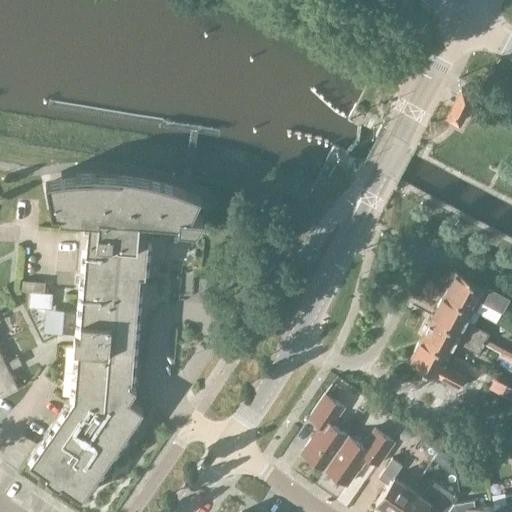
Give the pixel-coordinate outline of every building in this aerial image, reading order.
[(460,87),(445,116),(458,122),(473,93),(460,87)] [(48,473),(45,475),(49,480),(54,483),(60,485),(61,483),(80,496),(141,407),(127,397),(134,387),(127,382),(127,377),(130,378),(133,339),(134,325),(138,272),(143,272),(147,219),(178,221),(178,214),(189,215),(199,194),(187,188),(174,184),(159,179),(146,176),(131,173),(116,172),(90,171),(75,171),(75,175),(44,179),(50,211),(59,212),(59,215),(58,215),(58,216),(73,217),(87,219),(83,273),(82,283),(80,311),(64,310),(62,332),(70,332),(73,333),(72,346),(77,346),(72,396),(28,460),(48,473)] [(178,221),(177,225),(176,225),(176,226),(195,228),(201,217),(202,216),(201,215),(200,216),(189,215),(178,214),(178,221)] [(443,293),(472,308),(478,297),(500,309),(506,298),(455,270),(443,293)] [(82,283),(83,273),(75,273),(74,282),(82,283)] [(46,292),(47,278),(22,276),(21,290),(46,292)] [(28,306),(51,308),(52,293),(29,291),(28,306)] [(466,320),(472,308),(443,293),(431,315),(483,342),(488,332),(470,323),(470,322),(466,320)] [(477,352),(483,342),(431,315),(419,338),(449,353),(455,341),(459,344),(459,343),(477,352)] [(134,325),(133,339),(141,340),(141,333),(142,326),(134,325)] [(141,333),(141,340),(148,340),(149,327),(142,326),(141,333)] [(443,364),(449,353),(419,338),(408,360),(459,387),(465,376),(443,364)] [(17,356),(11,359),(15,366),(21,363),(17,356)] [(8,370),(15,366),(11,359),(4,362),(6,365),(0,368),(0,395),(16,388),(17,387),(8,370)] [(323,467),(346,434),(331,423),(343,406),(324,393),(308,416),(319,424),(300,451),(323,467)] [(346,434),(323,467),(346,483),(365,455),(377,463),(393,440),(374,427),(362,445),(346,434)] [(394,511),(411,488),(393,476),(401,464),(391,457),(377,477),(387,483),(374,502),(387,511),(394,511)] [(421,511),(424,509),(428,511),(445,511),(456,496),(431,479),(420,494),(411,488),(394,511),(421,511)] [(511,511),(511,492),(504,494),(506,501),(490,504),(491,511),(511,511)] [(491,511),(490,504),(474,506),(473,499),(453,502),(445,511),(491,511)]
